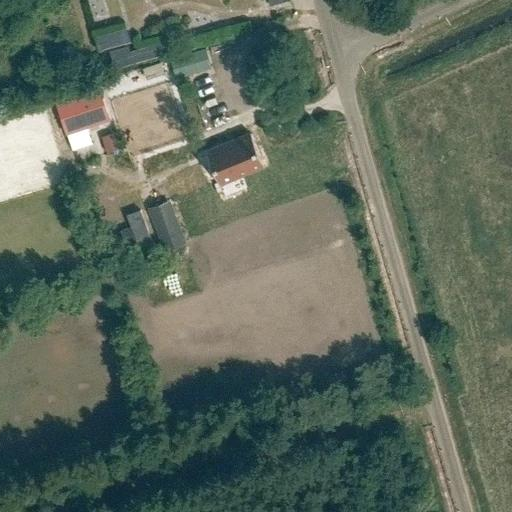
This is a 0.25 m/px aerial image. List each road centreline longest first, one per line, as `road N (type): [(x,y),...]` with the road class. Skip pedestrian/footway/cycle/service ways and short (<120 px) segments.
road 1 (unclassified): [(464,511),(340,59)]
road 2 (track): [(431,393),(1,511)]
road 3 (unclassified): [(340,59),(464,0)]
